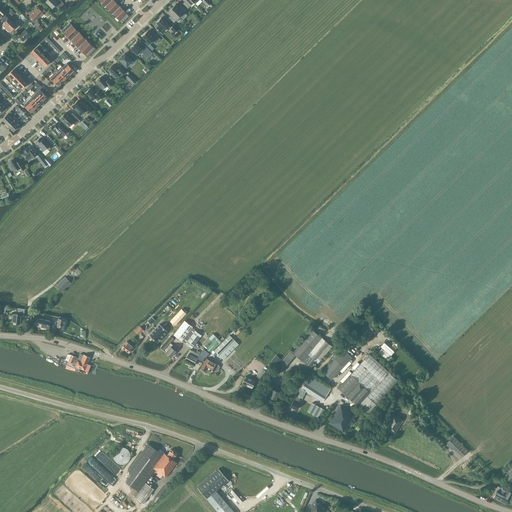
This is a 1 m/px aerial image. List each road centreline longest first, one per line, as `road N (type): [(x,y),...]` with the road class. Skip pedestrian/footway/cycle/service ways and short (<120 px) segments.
road 1 (tertiary): [(508,511),(146,371),(53,341),(0,335)]
road 2 (unclassified): [(379,511),(176,435),(0,387)]
